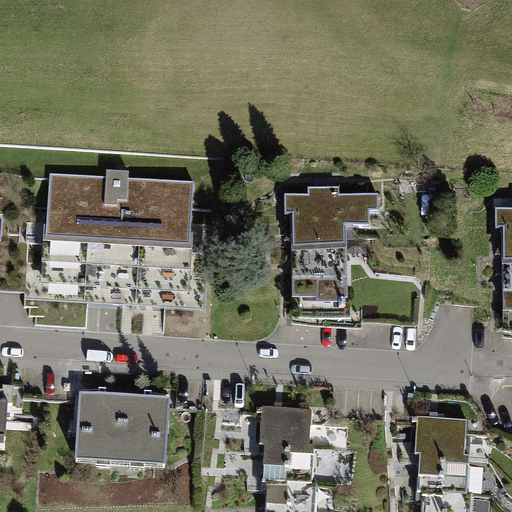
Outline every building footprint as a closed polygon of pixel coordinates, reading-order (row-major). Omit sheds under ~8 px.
[(51,175),(43,301),(186,310),(194,185),(129,180),(129,174),(107,172),(107,179),(51,175)] [(309,198),(285,199),(285,217),(294,217),(295,318),(346,323),(345,229),(370,228),(369,214),(379,214),(378,197),(340,198),(339,190),(308,191),(309,198)] [(511,212),(491,213),(492,231),(501,231),(502,333),(511,333),(511,212)] [(0,450),(4,451),(8,405),(12,405),(13,388),(4,388),(4,393),(0,392),(0,450)] [(172,403),(79,398),(75,466),(168,471),(172,403)] [(312,411),(262,408),(260,446),(265,447),(263,484),(268,484),(266,511),(315,511),(317,487),(312,486),(314,448),(310,448),(312,411)] [(467,421),(418,418),(416,456),(420,457),(418,494),(422,494),(421,511),(470,511),(472,497),(468,497),(469,459),(465,459),(467,421)]
